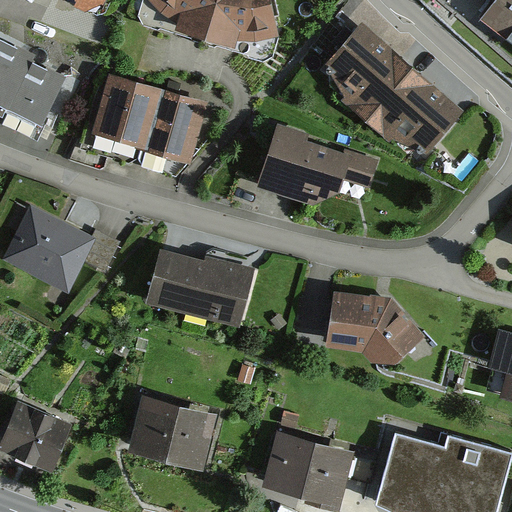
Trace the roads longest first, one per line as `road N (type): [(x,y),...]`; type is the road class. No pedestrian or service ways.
road 1 (residential): [(511,172),(442,255),(408,263),(182,214),(0,154)]
road 2 (unclassified): [(390,0),(511,113)]
